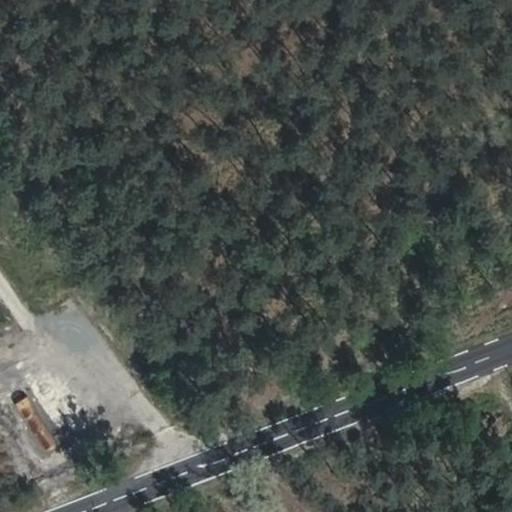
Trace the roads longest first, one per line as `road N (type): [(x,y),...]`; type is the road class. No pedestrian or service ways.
road 1 (secondary): [(73,511),(511,344)]
road 2 (track): [(0,274),(32,322),(139,403),(182,470)]
